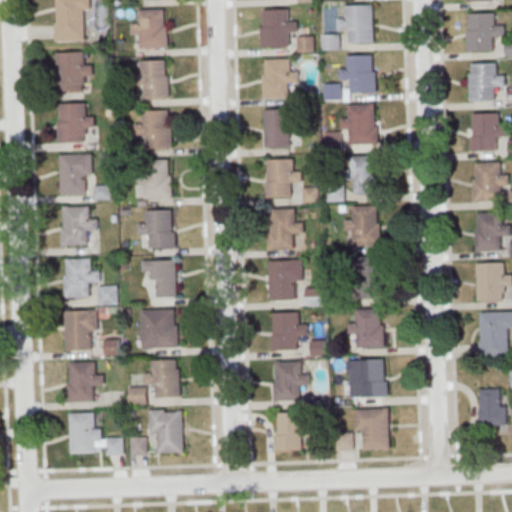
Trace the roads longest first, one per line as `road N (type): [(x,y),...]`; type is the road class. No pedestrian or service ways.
road 1 (residential): [(28,511),(7,0)]
road 2 (residential): [(233,485),(216,0)]
road 3 (residential): [(511,474),(28,492)]
road 4 (residential): [(439,477),(422,0)]
